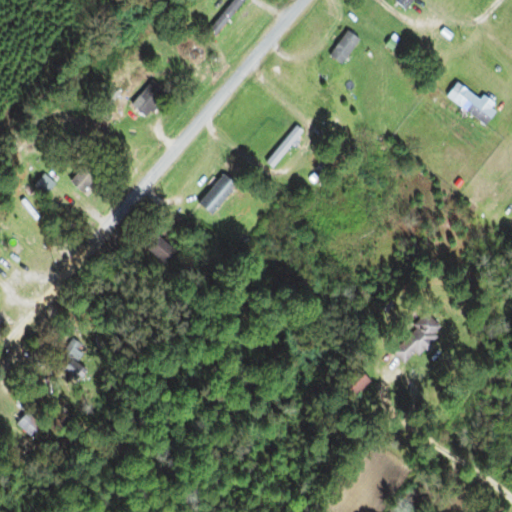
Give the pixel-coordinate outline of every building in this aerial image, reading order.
[(242,1),(240,0),(231,0),(205,31),(212,37),(242,1)] [(411,0),(390,0),(391,0),(401,10),(411,0)] [(325,55),(338,65),(358,41),(345,31),(325,55)] [(164,97),(151,82),(127,103),(140,118),(164,97)] [(481,127),(492,112),(453,83),(442,97),(481,127)] [(301,134),(293,127),(261,163),(269,170),(301,134)] [(31,186),(42,195),(51,184),(40,175),(31,186)] [(193,204),(207,217),(233,187),(220,175),(193,204)] [(438,329),(420,313),(385,351),(403,367),(438,329)] [(26,438),(37,427),(23,413),(12,425),(26,438)]
